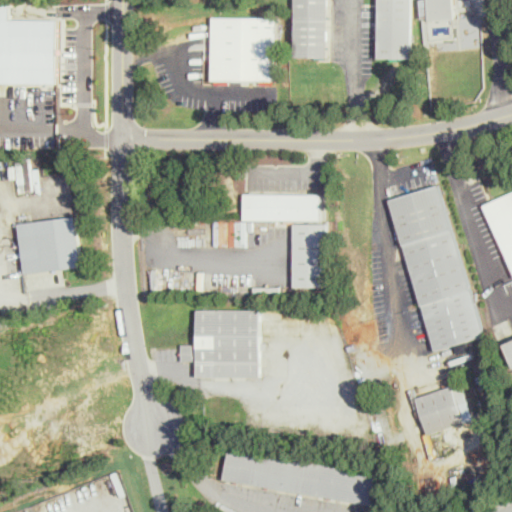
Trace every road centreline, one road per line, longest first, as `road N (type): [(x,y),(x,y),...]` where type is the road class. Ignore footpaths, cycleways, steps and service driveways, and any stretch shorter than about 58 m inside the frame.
road 1 (residential): [(501,511),(150,463),(152,427),(125,281),(122,138)]
road 2 (tertiary): [(511,111),(377,137),(122,138)]
road 3 (tertiary): [(122,138),(123,0)]
road 4 (residential): [(122,138),(0,136)]
